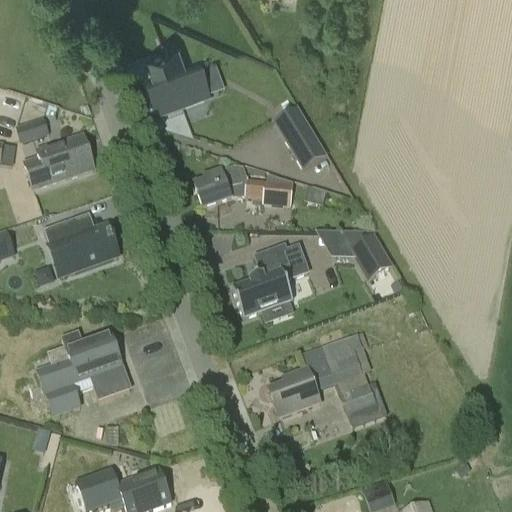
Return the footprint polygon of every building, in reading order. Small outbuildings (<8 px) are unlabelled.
[(196,73),(185,77),(175,52),(149,62),(158,87),(143,92),(155,122),(207,102),(196,73)] [(48,139),(43,123),(15,132),(19,147),(48,139)] [(304,127),(282,141),(303,175),(325,162),(304,127)] [(82,142),(37,157),(39,164),(22,169),(31,193),(47,188),(47,189),(93,174),(82,142)] [(203,186),(194,189),(202,213),(229,203),(243,202),(264,204),(263,208),(290,210),(291,188),(267,179),(266,186),(246,184),(242,172),(233,171),(220,176),(202,182),(203,186)] [(75,223),(43,235),(48,250),(53,267),(64,263),(70,278),(117,261),(105,229),(81,238),(75,223)] [(389,272),(369,238),(341,237),(368,284),(389,272)] [(285,255),(284,251),(254,262),(261,280),(249,284),(250,286),(231,293),(242,323),(292,305),(285,286),(307,277),(298,251),(285,255)] [(51,370),(34,374),(52,422),(78,413),(73,399),(92,393),(96,406),(113,400),(127,395),(129,395),(127,389),(121,372),(109,338),(101,341),(82,348),(77,336),(60,342),(63,352),(46,357),(51,370)] [(357,341),(303,360),(315,394),(335,387),(347,421),(375,411),(364,379),(362,380),(354,357),(362,354),(357,341)] [(290,379),(292,386),(268,395),(278,423),(319,408),(306,373),(290,379)] [(107,448),(118,448),(118,431),(107,431),(107,448)] [(393,450),(377,455),(383,472),(398,466),(393,450)] [(463,467),(455,474),(461,481),(469,473),(463,467)] [(111,473),(82,484),(91,511),(101,511),(109,509),(110,511),(118,511),(125,510),(125,511),(160,511),(170,508),(158,474),(117,489),(111,473)] [(379,511),(372,490),(362,494),(367,511),(379,511)]
